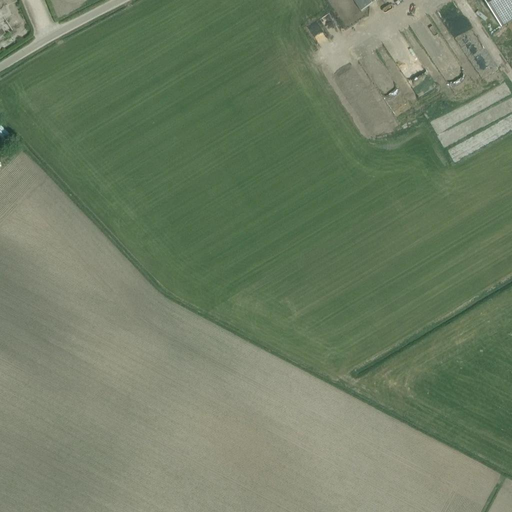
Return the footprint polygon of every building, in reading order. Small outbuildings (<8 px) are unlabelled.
[(353,0),(361,12),(379,0),(353,0)] [(511,21),(511,0),(482,0),(501,28),(511,21)] [(390,108),(394,121),(406,117),(403,104),(390,108)] [(360,110),(355,113),(363,125),(368,121),(360,110)] [(370,134),(377,130),(373,124),(378,122),(375,118),(364,124),(370,134)]
